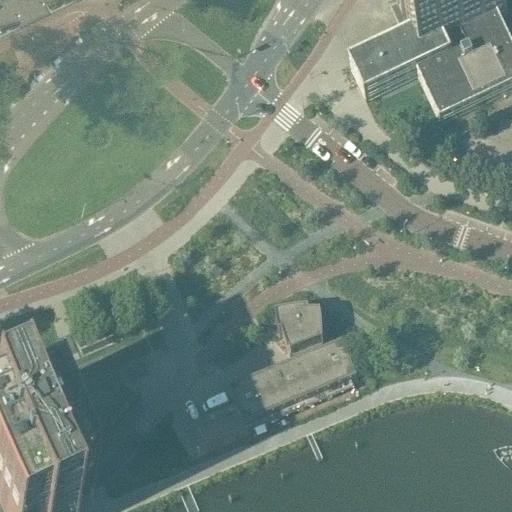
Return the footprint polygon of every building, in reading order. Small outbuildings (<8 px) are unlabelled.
[(0,0),(0,13),(27,0),(0,0)] [(511,94),(511,48),(503,30),(500,22),(508,18),(500,1),(501,0),(392,0),(397,9),(390,12),(395,27),(403,45),(350,71),(366,104),(419,80),(426,97),(440,128),(511,94)] [(229,393),(236,408),(189,427),(198,449),(244,430),(356,384),(350,369),(349,368),(344,350),(353,347),(356,346),(355,343),(325,355),(323,349),(324,348),(322,319),(310,319),(310,315),(294,316),(276,319),(279,339),(281,338),(280,337),(282,337),(290,360),(291,360),(295,368),(229,393)] [(0,419),(55,396),(29,334),(0,345),(0,419)] [(0,511),(64,511),(64,510),(88,500),(89,502),(92,500),(85,484),(61,426),(54,409),(51,411),(51,412),(27,422),(19,403),(15,404),(17,406),(0,412),(0,511)]
